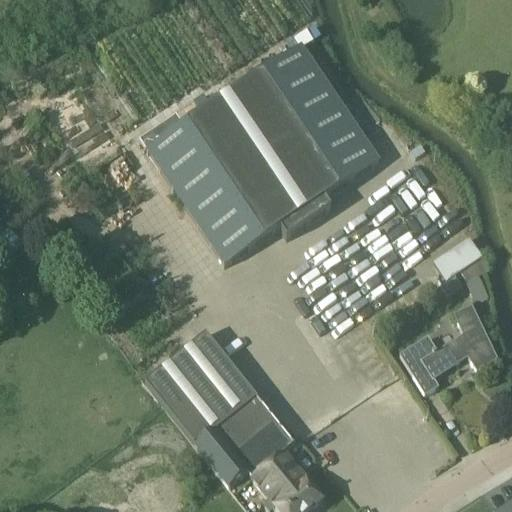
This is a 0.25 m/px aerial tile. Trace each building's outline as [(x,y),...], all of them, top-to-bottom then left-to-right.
[(308,54),(155,157),(233,272),(386,169),(308,54)] [(449,260),(460,277),(481,263),(470,246),(449,260)] [(481,263),(460,277),(465,283),(464,284),(474,307),(488,301),(477,279),(489,274),(481,263)] [(438,392),(433,385),(467,364),(476,378),(496,365),(471,311),(452,320),(461,340),(436,356),(427,342),(398,360),(424,401),(438,392)] [(205,338),(144,386),(160,407),(165,413),(181,433),(194,449),(228,492),(246,478),(251,484),(282,459),(294,450),(205,338)] [(282,459),(251,484),(273,511),(315,511),(321,508),(282,459)]
